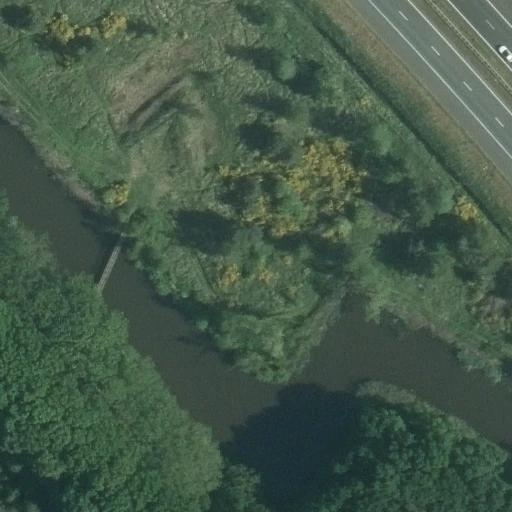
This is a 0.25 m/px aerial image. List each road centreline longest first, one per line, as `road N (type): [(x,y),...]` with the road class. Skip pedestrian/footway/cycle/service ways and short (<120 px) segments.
road 1 (track): [(211,511),(70,354),(195,63)]
road 2 (motorway): [(383,0),(511,141)]
